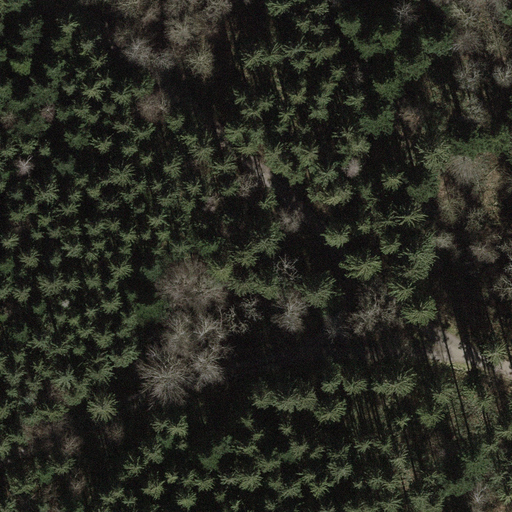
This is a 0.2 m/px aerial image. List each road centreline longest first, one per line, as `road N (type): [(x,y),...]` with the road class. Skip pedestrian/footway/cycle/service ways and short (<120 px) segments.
road 1 (track): [(469,355),(342,254),(68,0)]
road 2 (track): [(469,355),(302,351),(188,378)]
road 3 (track): [(0,458),(188,378)]
